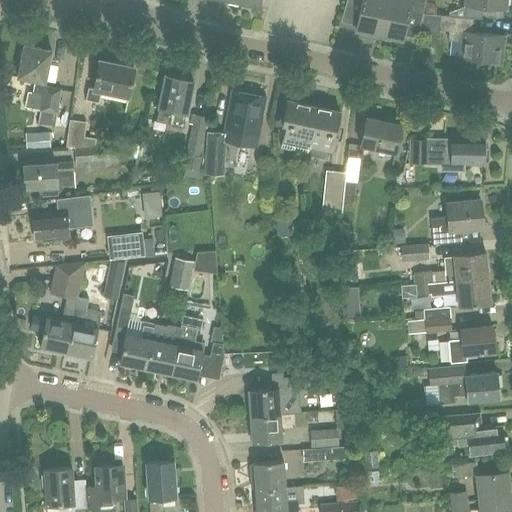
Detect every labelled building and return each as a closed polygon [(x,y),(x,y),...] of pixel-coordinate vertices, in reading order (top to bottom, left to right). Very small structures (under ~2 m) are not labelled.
[(215,0),(260,9),(261,0),(215,0)] [(379,34),(386,0),(347,0),(347,2),(361,6),(356,29),(379,34)] [(386,0),(379,34),(402,39),(403,36),(417,39),(421,19),(422,19),(425,0),(386,0)] [(505,9),(506,0),(465,0),(465,7),(449,12),(449,16),(474,18),(478,18),(479,7),(505,9)] [(474,18),(449,16),(441,15),(439,30),(449,31),(448,40),(462,42),(461,58),(501,62),(503,35),(472,32),(474,18)] [(24,46),(18,78),(35,82),(33,93),(28,92),(25,107),(40,110),(44,86),(44,83),(45,84),(51,51),(24,46)] [(128,97),(133,68),(98,61),(93,89),(87,88),(85,100),(97,103),(99,91),(128,97)] [(184,127),(193,81),(165,75),(159,107),(175,111),(173,125),(184,127)] [(40,110),(40,111),(57,113),(60,89),(44,86),(40,110)] [(225,141),(257,147),(266,96),(232,90),(224,133),(225,133),(225,141)] [(308,127),(314,104),(301,101),(301,102),(287,99),(281,124),(285,125),(282,139),(283,139),(281,146),(308,153),(309,145),(307,145),(311,128),(308,127)] [(309,145),(308,153),(307,155),(328,160),(330,150),(333,151),(337,134),(335,134),(340,112),(326,108),(326,106),(314,104),(308,127),(311,128),(307,145),(309,145)] [(191,124),(183,168),(198,171),(202,157),(199,156),(207,117),(192,114),(190,124),(191,124)] [(396,152),(402,124),(366,117),(360,145),(396,152)] [(103,146),(102,139),(95,139),(83,137),(85,123),(69,120),(65,146),(73,148),(73,149),(103,146)] [(26,150),(50,149),(49,132),(25,133),(26,150)] [(224,164),(225,141),(225,133),(224,133),(206,132),(204,162),(204,174),(224,175),(224,164)] [(484,164),(485,139),(411,138),(410,163),(447,163),(446,169),(469,170),(469,164),(484,164)] [(103,146),(73,149),(75,167),(117,164),(116,159),(135,158),(135,144),(115,146),(115,145),(103,146)] [(70,162),(24,166),(25,190),(40,189),(41,196),(58,195),(57,188),(56,174),(71,173),(70,162)] [(341,213),(345,172),(325,170),(321,210),(341,213)] [(143,193),(145,217),(161,215),(159,192),(143,193)] [(69,238),(68,228),(94,225),(90,195),(57,199),(58,212),(33,214),(36,241),(69,238)] [(461,242),(459,230),(483,228),(480,199),(446,203),(448,217),(431,219),(434,244),(461,242)] [(111,259),(146,255),(143,232),(108,235),(111,259)] [(401,261),(428,260),(427,243),(400,246),(401,261)] [(218,274),(215,250),(198,251),(194,270),(218,274)] [(456,279),(487,276),(485,251),(454,254),(454,256),(443,258),(444,270),(412,274),(413,282),(431,280),(456,279)] [(187,290),(193,262),(174,257),(168,286),(187,290)] [(116,300),(124,263),(110,260),(102,297),(116,300)] [(66,352),(76,307),(75,307),(78,294),(78,293),(85,262),(57,266),(59,279),(55,280),(54,280),(51,293),(68,297),(63,321),(35,315),(32,330),(43,332),(40,346),(41,346),(43,351),(53,353),(57,350),(66,352)] [(197,303),(215,304),(215,276),(197,276),(197,303)] [(457,294),(458,306),(490,303),(487,276),(456,279),(431,280),(432,283),(433,293),(431,293),(431,297),(457,294)] [(431,280),(413,282),(413,284),(415,295),(431,293),(433,293),(432,283),(431,280)] [(345,289),(347,314),(363,313),(361,288),(345,289)] [(126,329),(133,296),(122,293),(115,327),(126,329)] [(78,308),(105,311),(106,300),(80,296),(78,308)] [(76,307),(66,352),(67,352),(69,356),(79,358),(83,355),(92,357),(101,313),(76,307)] [(423,317),(449,316),(449,307),(422,309),(423,317)] [(172,373),(197,379),(204,350),(203,350),(205,342),(194,340),(197,328),(200,328),(202,318),(182,313),(179,326),(182,327),(175,355),(172,373)] [(449,316),(423,317),(423,319),(407,321),(409,334),(451,331),(449,316)] [(145,368),(172,373),(175,355),(182,327),(179,326),(167,324),(167,325),(154,322),(153,327),(154,327),(146,366),(145,368)] [(140,337),(126,334),(120,363),(145,368),(146,366),(154,327),(153,327),(142,325),(140,337)] [(450,363),(466,361),(465,354),(495,351),(492,325),(460,329),(461,339),(448,341),(450,363)] [(224,358),(223,347),(223,344),(222,328),(214,327),(210,341),(214,342),(211,355),(210,356),(223,358),(224,358)] [(429,386),(438,385),(440,403),(453,402),(453,396),(467,394),(468,401),(499,398),(497,372),(465,376),(464,365),(427,369),(429,386)] [(251,417),(281,415),(297,414),(296,402),(294,403),(294,391),(315,390),(314,375),(283,377),(283,372),(258,374),(259,389),(248,390),(251,417)] [(337,428),(337,430),(350,428),(348,409),(334,410),(335,428),(337,428)] [(469,442),(470,455),(505,451),(502,427),(489,429),(489,426),(480,427),(478,412),(437,417),(440,445),(469,442)] [(281,415),(251,417),(253,443),(283,441),(281,415)] [(337,428),(335,428),(309,431),(310,449),(338,447),(337,430),(337,428)] [(338,447),(310,449),(302,449),(302,462),(351,459),(350,446),(338,447)] [(162,511),(161,498),(177,497),(175,461),(148,463),(150,499),(148,499),(148,511),(162,511)] [(257,490),(287,488),(284,461),(254,464),(250,467),(252,488),(256,488),(257,490)] [(480,501),(511,497),(508,471),(477,474),(476,462),(451,464),(452,478),(477,476),(480,501)] [(110,508),(111,506),(112,506),(112,497),(125,497),(124,465),(97,466),(98,486),(86,487),(87,507),(99,507),(99,508),(110,508)] [(75,511),(73,467),(44,469),(47,505),(57,505),(57,511),(75,511)] [(287,488),(257,490),(258,511),(298,511),(297,499),(288,500),(287,488)] [(448,504),(468,502),(467,491),(451,493),(451,498),(447,498),(448,504)] [(511,511),(511,505),(511,497),(480,501),(480,511),(511,511)] [(136,511),(136,499),(123,500),(123,511),(136,511)] [(319,511),(357,511),(356,501),(319,504),(319,511)] [(468,502),(448,504),(449,510),(453,510),(453,511),(468,511),(470,511),(468,502)]
